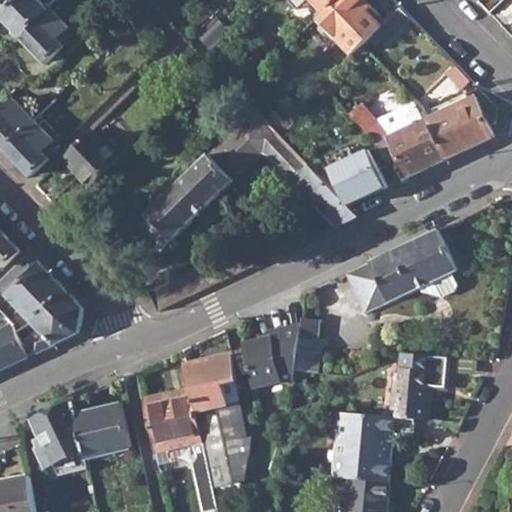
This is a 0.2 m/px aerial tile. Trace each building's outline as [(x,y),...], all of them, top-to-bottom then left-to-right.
[(0,0),(0,11),(5,17),(22,0),(0,0)] [(51,11),(40,0),(22,0),(5,17),(24,36),(51,11)] [(314,0),(325,11),(336,0),(314,0)] [(375,34),(384,26),(369,11),(373,7),(366,0),(336,0),(325,11),(321,15),(342,36),(340,38),(355,54),(375,34)] [(24,36),(50,63),(68,46),(61,38),(72,28),(53,8),(51,11),(24,36)] [(384,26),(375,34),(387,46),(413,21),(401,9),(384,26)] [(323,84),(331,92),(341,83),(333,74),(323,84)] [(430,117),(450,157),(496,133),(476,95),(430,117)] [(0,141),(7,149),(37,121),(18,101),(7,112),(0,105),(0,141)] [(403,159),(412,177),(450,157),(430,117),(393,137),(363,103),(351,114),(376,136),(391,165),(403,159)] [(261,114),(152,216),(176,242),(177,243),(271,156),(340,228),(362,217),(352,207),(261,114)] [(7,149),(35,178),(53,160),(46,153),(58,142),(37,121),(7,149)] [(68,161),(97,191),(126,163),(97,133),(68,161)] [(333,169),(352,207),(387,189),(368,152),(333,169)] [(164,253),(176,242),(152,216),(140,228),(164,253)] [(287,227),(297,248),(311,242),(301,220),(287,227)] [(0,264),(7,271),(24,254),(0,229),(0,264)] [(349,274),(369,314),(425,287),(456,272),(461,270),(441,230),(349,274)] [(150,295),(165,311),(264,264),(245,249),(150,295)] [(3,289),(36,324),(69,293),(34,258),(3,289)] [(456,272),(425,287),(426,292),(444,297),(458,291),(461,283),(456,272)] [(34,341),(39,356),(80,336),(86,311),(69,293),(36,324),(47,335),(34,341)] [(304,324),(302,339),(319,341),(321,322),(304,320),(304,324)] [(271,338),(243,344),(252,388),(296,378),(302,339),(304,324),(270,331),(271,338)] [(0,334),(0,373),(29,360),(15,327),(0,334)] [(398,364),(394,415),(416,417),(430,418),(433,384),(447,385),(449,354),(430,352),(404,350),(403,365),(398,364)] [(192,388),(197,411),(210,408),(207,393),(223,389),(221,383),(231,381),(235,381),(230,356),(187,365),(192,388)] [(248,457),(231,381),(221,383),(223,389),(207,393),(210,408),(197,411),(215,488),(245,481),(248,457)] [(197,411),(192,388),(144,399),(157,454),(196,445),(199,457),(195,465),(205,510),(204,511),(220,511),(215,488),(197,411)] [(87,457),(86,452),(77,416),(75,404),(34,423),(42,440),(36,442),(39,448),(36,449),(48,475),(55,471),(58,478),(90,470),(87,457)] [(121,405),(77,416),(86,452),(87,457),(131,447),(121,405)] [(414,434),(416,417),(394,415),(333,410),(332,434),(341,435),(337,475),(353,477),(392,480),(396,433),(414,434)] [(389,511),(392,480),(353,477),(349,511),(389,511)] [(0,511),(35,511),(29,478),(0,482),(0,511)]
